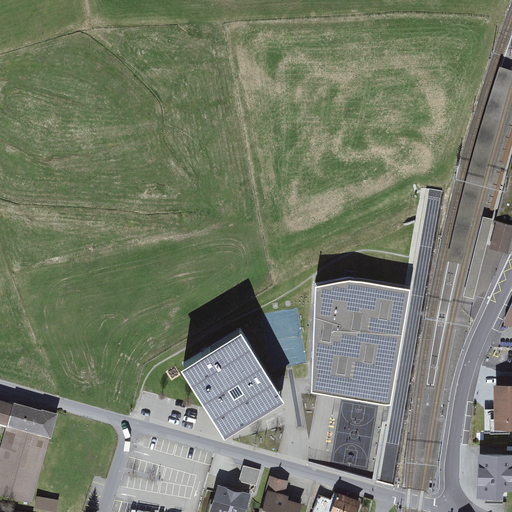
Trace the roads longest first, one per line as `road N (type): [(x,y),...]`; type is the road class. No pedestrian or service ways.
road 1 (residential): [(132,425),(383,494)]
road 2 (residential): [(455,508),(452,463),(467,366),(511,270)]
road 3 (residential): [(132,425),(0,386)]
